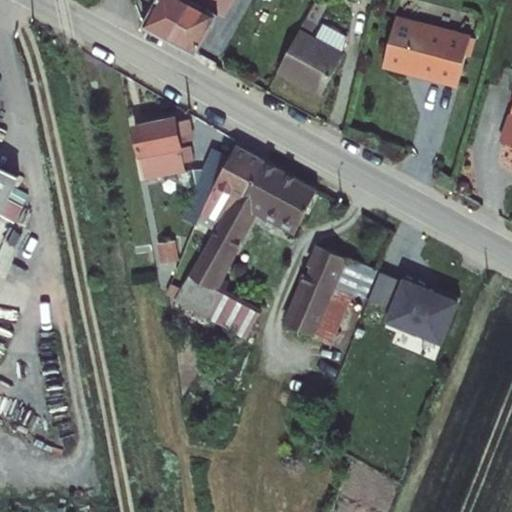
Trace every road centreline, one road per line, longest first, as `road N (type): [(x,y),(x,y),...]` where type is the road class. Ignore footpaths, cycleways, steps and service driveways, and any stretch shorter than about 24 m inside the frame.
road 1 (tertiary): [(511,253),(43,0)]
road 2 (track): [(14,0),(55,137),(126,511)]
road 3 (unknown): [(411,351),(437,343),(449,326),(480,236)]
